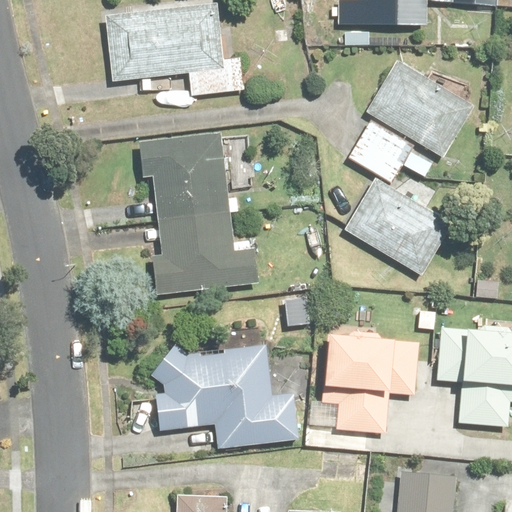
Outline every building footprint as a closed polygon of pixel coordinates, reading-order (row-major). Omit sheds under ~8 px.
[(395,49),(395,29),(426,29),(427,0),(338,0),(338,22),(303,22),(303,48),(395,49)] [(158,117),(211,113),(208,79),(187,81),(187,29),(70,35),(76,103),(156,95),(158,117)] [(511,79),(496,79),(493,158),(511,158),(511,79)] [(436,130),(364,83),(335,128),(407,175),(436,130)] [(385,169),(339,141),(316,179),(362,206),(385,169)] [(104,207),(118,206),(126,275),(120,276),(126,319),(223,306),(217,263),(199,265),(192,200),(190,160),(102,164),(104,207)] [(511,199),(498,199),(489,311),(511,312),(511,199)] [(414,251),(342,207),(315,251),(387,295),(414,251)] [(511,407),(511,354),(408,350),(406,408),(511,412),(511,407)] [(395,361),(300,354),(296,410),(391,417),(395,361)] [(120,397),(141,414),(125,416),(130,455),(189,448),(189,473),(270,470),(269,419),(242,420),(241,412),(242,412),(236,367),(162,378),(146,366),(120,397)] [(479,418),(429,415),(427,449),(477,451),(479,418)] [(354,426),(308,425),(307,452),(354,453),(354,426)] [(369,511),(433,511),(435,501),(371,494),(369,511)]
